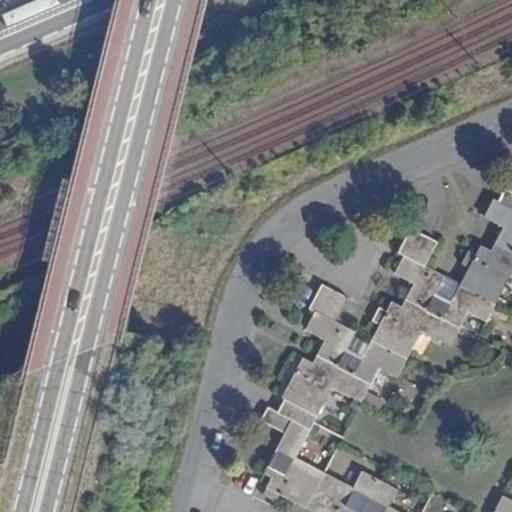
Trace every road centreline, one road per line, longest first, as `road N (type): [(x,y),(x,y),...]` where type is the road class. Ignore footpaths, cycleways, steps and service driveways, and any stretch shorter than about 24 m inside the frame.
road 1 (residential): [(511,114),(338,193),(302,215),(258,260),(183,511)]
road 2 (secondary): [(48,511),(173,0)]
road 3 (secondary): [(147,0),(23,511)]
